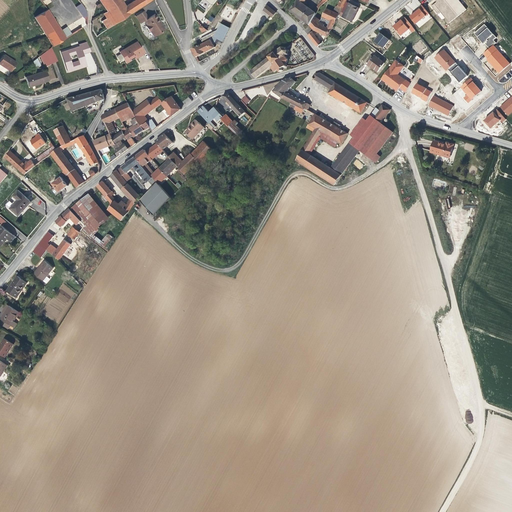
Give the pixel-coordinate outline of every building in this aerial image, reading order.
[(130,16),(155,0),(138,0),(127,7),(122,0),(101,0),(110,13),(113,16),(118,24),(130,16)] [(201,0),(198,4),(206,12),(217,0),(216,0),(201,0)] [(306,22),(310,26),(316,17),(318,14),(303,2),(303,0),(325,0),(321,4),(323,7),(329,0),(298,0),(291,10),(306,22)] [(458,16),(444,0),(435,0),(436,0),(437,2),(432,6),(438,14),(440,12),(449,23),(458,16)] [(352,21),(359,8),(350,3),(343,16),(352,21)] [(84,15),(86,13),(87,12),(82,4),(78,7),(84,15)] [(277,13),(268,5),(264,10),(273,17),(277,13)] [(416,24),(429,14),(422,5),(419,8),(420,9),(410,17),(416,24)] [(335,13),(327,9),(320,19),(314,29),(328,36),(330,34),(341,12),(337,10),(335,13)] [(38,18),(49,36),(55,47),(68,39),(64,32),(50,11),(46,13),(38,18)] [(151,18),(146,11),(138,16),(143,24),(147,22),(149,26),(148,27),(151,33),(153,31),(157,37),(167,31),(156,15),(151,18)] [(104,22),(109,30),(118,24),(113,16),(109,20),(104,22)] [(310,26),(314,29),(320,19),(316,17),(310,26)] [(413,27),(405,17),(394,27),(401,36),(413,27)] [(218,39),(224,42),(231,29),(222,24),(218,31),(210,36),(212,39),(216,44),(218,39)] [(474,33),(487,48),(498,39),(484,24),(474,33)] [(70,28),(64,32),(68,39),(75,35),(70,28)] [(319,47),(324,42),(313,31),(308,35),(319,47)] [(390,40),(381,33),(375,42),(384,49),(390,40)] [(194,51),(198,59),(217,48),(215,46),(216,44),(212,39),(210,36),(203,40),(205,45),(194,51)] [(420,39),(412,47),(420,55),(428,47),(420,39)] [(128,64),(136,59),(138,58),(139,59),(147,55),(142,48),(139,43),(121,53),(128,64)] [(67,72),(87,67),(88,74),(96,72),(89,44),(61,50),(67,72)] [(482,54),(497,71),(494,73),(496,76),(510,63),(493,44),(482,54)] [(287,68),(288,67),(287,66),(288,66),(287,65),(289,63),(289,61),(288,59),(287,58),(287,56),(289,56),(289,54),(288,54),(288,52),(289,51),(289,50),(288,50),(287,48),(287,47),(284,47),(283,46),(282,47),(283,47),(280,49),(279,49),(278,51),(276,53),(276,54),(272,57),(254,71),(253,70),(252,71),(252,72),(252,73),(253,74),(254,73),(256,77),(255,77),(257,79),(272,67),(275,71),(279,68),(280,69),(279,70),(280,71),(281,71),(282,72),(283,71),(282,70),(286,67),(287,68)] [(54,48),(42,56),(48,68),(60,62),(54,48)] [(446,70),(455,62),(444,49),(434,58),(446,70)] [(18,64),(5,56),(0,65),(14,73),(18,64)] [(385,63),(374,56),(368,64),(378,72),(385,63)] [(421,64),(423,59),(416,56),(413,61),(421,64)] [(38,58),(33,61),(36,68),(41,65),(38,58)] [(405,66),(396,59),(381,79),(397,91),(406,80),(399,75),(405,66)] [(51,81),(48,71),(28,77),(31,86),(36,85),(37,86),(51,81)] [(317,79),(332,89),(336,82),(320,72),(316,74),(317,79)] [(292,78),(288,79),(275,91),(284,98),(283,99),(293,104),(308,111),(309,112),(312,106),(309,104),(309,103),(288,92),(295,81),(292,78)] [(460,87),(467,94),(463,98),(468,103),(482,90),(469,78),(460,87)] [(336,82),(332,89),(330,93),(362,111),(368,102),(336,82)] [(427,101),(431,90),(415,83),(411,94),(427,101)] [(107,98),(105,90),(70,99),(76,113),(107,98)] [(160,94),(136,113),(137,115),(141,123),(145,120),(147,124),(151,121),(147,116),(165,102),(160,94)] [(230,95),(225,96),(242,117),(246,112),(230,95)] [(246,105),(250,101),(245,96),(241,100),(246,105)] [(453,105),(434,96),(429,106),(448,116),(453,105)] [(511,96),(499,107),(507,116),(511,112),(511,96)] [(173,117),(182,110),(176,100),(174,98),(164,105),(173,117)] [(135,111),(130,103),(119,109),(122,117),(123,118),(135,111)] [(308,111),(293,104),(291,107),(296,109),(295,111),(303,115),(304,112),(307,113),(308,111)] [(351,142),(361,149),(379,126),(381,123),(381,122),(391,109),(383,104),(379,109),(376,107),(367,119),(356,135),(351,142)] [(205,107),(200,112),(210,124),(212,122),(216,119),(219,123),(222,120),(225,118),(216,108),(210,113),(205,107)] [(500,120),(502,123),(506,120),(497,108),(482,120),(490,129),(500,120)] [(119,109),(104,116),(106,121),(111,134),(118,131),(116,127),(114,128),(111,122),(122,117),(119,109)] [(136,113),(135,111),(123,118),(124,122),(133,117),(137,115),(136,113)] [(134,139),(151,128),(147,124),(145,120),(141,123),(137,115),(133,117),(137,125),(128,130),(127,127),(122,129),(130,142),(134,139)] [(225,118),(222,120),(241,135),(244,132),(234,123),(235,122),(228,115),(225,118)] [(315,133),(306,147),(312,151),(321,137),(324,133),(339,141),(342,143),(349,133),(316,115),(315,117),(309,125),(312,127),(317,129),(315,133)] [(352,132),(356,135),(367,119),(364,116),(352,132)] [(154,132),(158,129),(152,121),(151,121),(147,124),(151,128),(154,132)] [(191,130),(187,133),(195,141),(206,130),(198,121),(192,126),(193,128),(191,130)] [(361,149),(373,158),(377,161),(382,155),(378,152),(393,132),(381,123),(361,149)] [(58,152),(54,156),(69,176),(80,189),(99,176),(97,173),(96,172),(94,172),(93,173),(92,172),(83,179),(63,153),(79,143),(95,167),(100,164),(90,145),(86,138),(73,143),(66,127),(57,131),(64,147),(58,152)] [(39,133),(29,140),(36,150),(46,143),(39,133)] [(324,133),(321,137),(336,146),(339,141),(324,133)] [(158,142),(159,144),(164,150),(174,142),(168,134),(158,142)] [(111,135),(96,142),(99,152),(114,146),(116,145),(111,135)] [(433,152),(452,158),(455,145),(446,143),(445,144),(436,141),(433,152)] [(331,169),(342,175),(361,149),(351,142),(331,169)] [(119,157),(129,150),(125,144),(116,150),(119,157)] [(159,144),(147,154),(153,160),(165,151),(164,150),(159,144)] [(175,153),(171,157),(172,159),(179,167),(186,175),(198,163),(202,166),(215,153),(206,144),(184,163),(175,153)] [(55,147),(39,159),(43,164),(54,156),(58,152),(55,147)] [(24,164),(12,151),(7,158),(27,176),(38,168),(34,163),(30,165),(29,164),(26,163),(24,164)] [(304,151),(298,161),(335,185),(336,184),(342,175),(331,169),(309,155),(304,151)] [(146,152),(137,158),(149,174),(151,172),(146,166),(153,160),(147,154),(146,152)] [(137,158),(128,165),(132,170),(135,168),(136,169),(137,169),(138,168),(146,179),(147,179),(151,176),(149,174),(137,158)] [(172,159),(161,170),(167,176),(168,178),(179,167),(172,159)] [(357,159),(353,163),(360,170),(364,165),(357,159)] [(0,186),(9,175),(1,168),(0,169),(0,186)] [(124,168),(119,172),(123,177),(128,173),(124,168)] [(138,168),(137,169),(145,180),(146,179),(138,168)] [(157,184),(158,185),(167,176),(161,170),(160,168),(152,177),(153,179),(157,184)] [(104,183),(99,187),(114,207),(110,212),(122,223),(128,215),(138,199),(139,198),(127,183),(123,177),(119,172),(112,177),(131,201),(125,211),(116,204),(111,197),(114,193),(104,183)] [(123,177),(127,183),(132,179),(128,173),(123,177)] [(64,179),(55,185),(58,189),(61,194),(70,188),(64,179)] [(157,184),(153,179),(146,187),(150,191),(157,184)] [(157,184),(140,202),(154,217),(171,199),(158,185),(157,184)] [(20,215),(26,209),(24,207),(30,200),(19,190),(13,197),(19,201),(12,209),(20,215)] [(79,205),(73,209),(98,231),(110,221),(91,196),(79,205)] [(24,207),(26,209),(32,202),(30,200),(24,207)] [(98,231),(73,209),(71,211),(86,227),(84,229),(91,236),(98,231)] [(66,241),(72,247),(82,233),(84,229),(86,227),(71,211),(54,228),(54,229),(59,234),(71,220),(77,226),(66,241)] [(9,240),(14,235),(5,227),(0,232),(0,246),(2,248),(9,240)] [(41,245),(49,253),(61,262),(72,247),(66,241),(59,251),(53,247),(58,240),(50,234),(41,245)] [(18,238),(14,235),(9,240),(13,243),(18,238)] [(99,247),(104,251),(110,244),(105,240),(99,247)] [(41,245),(35,253),(44,260),(49,253),(41,245)] [(36,275),(49,285),(50,285),(53,281),(52,280),(50,279),(56,271),(47,264),(42,271),(41,270),(36,275)] [(30,284),(21,278),(11,292),(20,299),(30,284)] [(62,286),(57,299),(69,303),(74,290),(62,286)] [(3,319),(11,307),(9,306),(1,318),(3,319)] [(21,313),(11,307),(3,319),(8,323),(13,326),(16,321),(21,313)] [(5,339),(0,346),(0,353),(6,358),(14,344),(5,339)]
